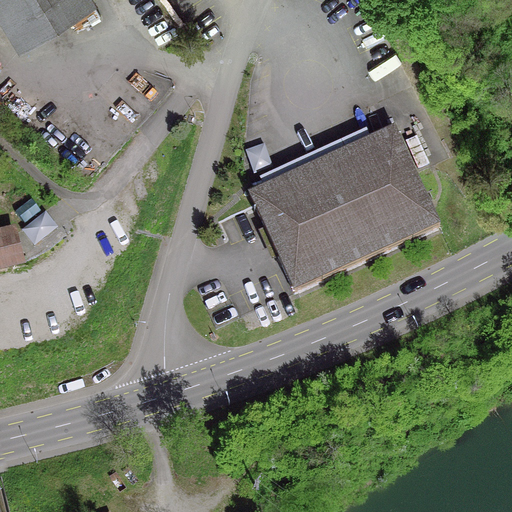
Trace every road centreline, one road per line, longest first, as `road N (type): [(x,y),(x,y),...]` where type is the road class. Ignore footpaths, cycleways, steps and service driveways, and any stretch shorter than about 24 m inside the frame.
road 1 (residential): [(163,394),(156,356),(167,293),(218,91),(255,0)]
road 2 (secondary): [(163,394),(323,338),(511,247)]
road 3 (secondary): [(0,440),(163,394)]
